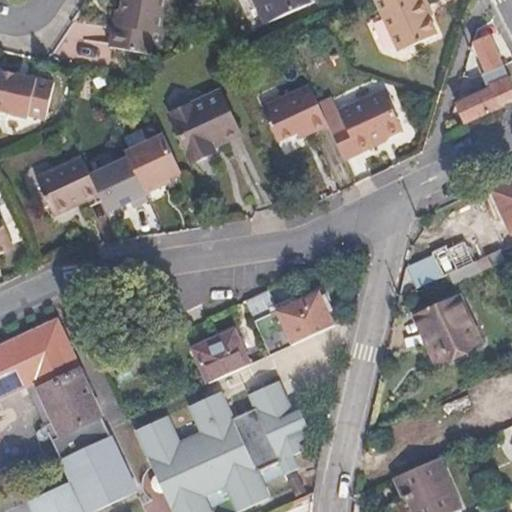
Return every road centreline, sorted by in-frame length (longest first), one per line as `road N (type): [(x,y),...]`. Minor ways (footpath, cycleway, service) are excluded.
road 1 (residential): [(0,309),(60,278),(286,244),(397,196)]
road 2 (residential): [(333,511),(397,196)]
road 3 (residential): [(397,196),(511,140)]
